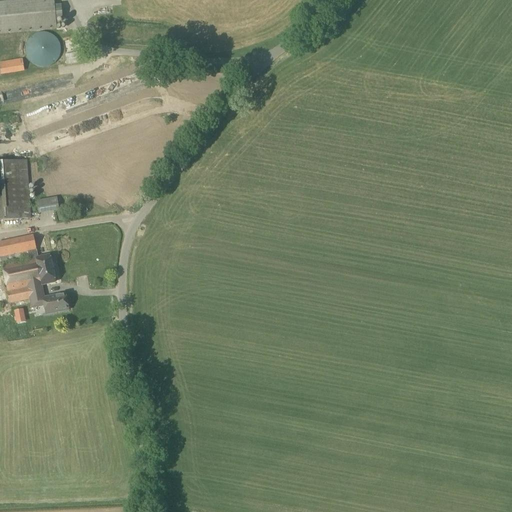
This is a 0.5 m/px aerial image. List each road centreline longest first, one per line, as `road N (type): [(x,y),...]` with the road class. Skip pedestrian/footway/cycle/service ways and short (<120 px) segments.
road 1 (unclassified): [(136,511),(139,440),(117,291),(124,251),(137,218),(259,65),(332,0)]
road 2 (unknown): [(277,50),(182,55),(95,45)]
